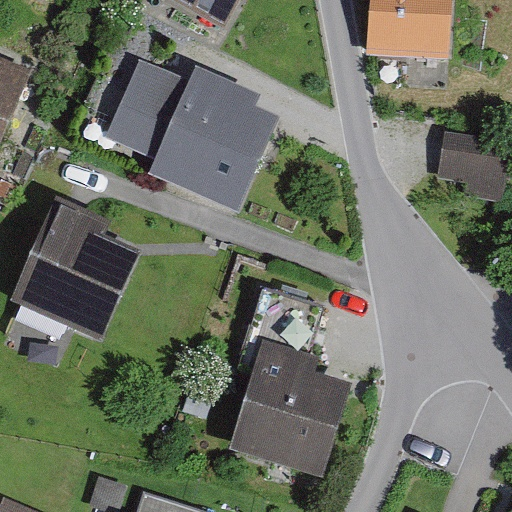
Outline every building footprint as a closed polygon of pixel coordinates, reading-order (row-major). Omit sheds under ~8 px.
[(143,0),(224,45),(249,0),(143,0)] [(375,0),(372,62),(445,66),(449,0),(375,0)] [(0,157),(32,82),(0,68),(0,157)] [(141,71),(108,145),(161,168),(153,187),(242,227),(284,132),(258,120),(263,109),(197,80),(191,93),(141,71)] [(511,169),(511,152),(446,139),(437,185),(467,189),(465,202),(501,208),(511,169)] [(112,234),(56,210),(11,314),(102,354),(141,266),(105,251),(112,234)] [(321,370),(262,353),(229,464),(324,492),(351,399),(316,389),(321,370)] [(193,390),(182,417),(205,426),(215,398),(193,390)] [(122,511),(129,493),(100,483),(89,511),(122,511)] [(139,511),(195,511),(144,496),(139,511)]
